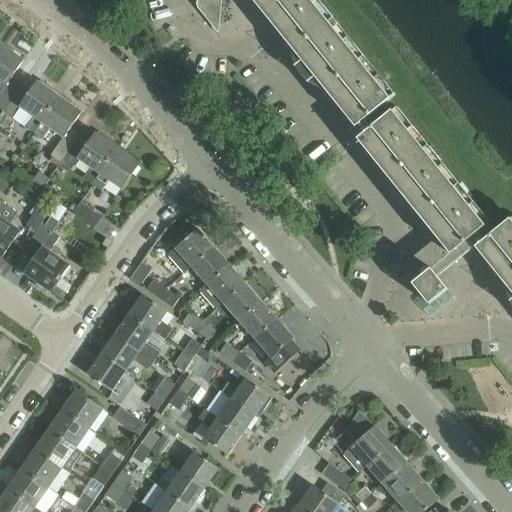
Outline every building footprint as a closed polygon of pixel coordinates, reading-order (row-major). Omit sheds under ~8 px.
[(197,9),(202,11),(206,10),(219,26),(222,0),(198,0),(196,4),(197,9)] [(317,0),(252,0),(284,39),(294,52),(293,53),(299,72),(305,80),(313,86),(322,89),(324,89),(355,127),(351,131),(357,139),(375,125),(369,117),(391,100),(390,99),(395,95),(317,0)] [(23,61),(2,46),(0,48),(0,83),(4,87),(0,93),(0,110),(2,112),(21,84),(12,78),(23,61)] [(21,84),(2,112),(12,119),(20,108),(32,116),(25,128),(34,134),(59,98),(51,92),(53,90),(41,81),(39,84),(37,82),(31,91),(21,84)] [(81,113),(59,98),(34,134),(43,140),(51,129),(63,138),(50,156),(61,164),(80,137),(70,129),(81,113)] [(392,111),(375,125),(357,139),(450,255),(485,227),(485,226),(489,223),(397,108),(393,112),(392,111)] [(80,137),(61,164),(70,170),(78,159),(91,168),(83,179),(93,186),(118,149),(110,144),(111,141),(99,133),(97,135),(96,134),(89,143),(80,137)] [(118,149),(93,186),(101,192),(109,181),(122,190),(139,164),(118,149)] [(16,215),(1,205),(0,203),(0,256),(2,258),(20,232),(9,225),(16,215)] [(81,203),(73,215),(110,241),(119,230),(81,203)] [(61,219),(67,211),(58,205),(52,213),(61,219)] [(511,218),(511,220),(510,219),(475,248),(511,293),(511,218)] [(42,225),(22,253),(34,261),(24,274),(51,292),(69,266),(50,252),(60,238),(42,225)] [(197,230),(175,249),(168,256),(184,274),(191,267),(213,248),(197,230)] [(213,248),(191,267),(207,285),(199,292),(200,293),(207,285),(229,266),(213,248)] [(207,285),(200,293),(216,310),(223,304),(245,284),(229,266),(207,285)] [(454,298),(431,269),(412,284),(429,305),(446,291),(453,299),(454,298)] [(160,300),(167,290),(153,281),(146,291),(160,300)] [(261,302),(245,284),(223,304),(239,322),(261,302)] [(174,295),(167,290),(160,300),(172,309),(179,299),(177,297),(178,296),(174,293),(174,295)] [(167,312),(143,296),(129,315),(153,332),(165,340),(173,329),(161,321),(167,312)] [(261,302),(239,322),(255,340),(277,320),(261,302)] [(196,332),(202,322),(190,313),(183,323),(196,332)] [(153,332),(129,315),(116,335),(154,362),(161,351),(146,341),(153,332)] [(277,320),(255,340),(271,358),(266,362),(274,372),(293,356),(284,346),(293,339),(277,320)] [(202,322),(196,332),(209,341),(216,331),(202,322)] [(154,362),(116,335),(102,355),(125,372),(133,360),(148,370),(154,362)] [(195,356),(202,346),(192,339),(183,352),(193,359),(195,356)] [(232,363),(239,353),(226,344),(219,354),(232,363)] [(202,346),(195,356),(200,359),(191,372),(201,379),(210,366),(204,361),(209,353),(201,348),(202,347),(202,346)] [(193,359),(183,352),(182,353),(178,350),(170,362),(174,365),(173,365),(184,373),(193,359)] [(252,362),(239,353),(232,363),(245,372),(252,362)] [(102,355),(88,375),(111,392),(125,372),(102,355)] [(178,391),(188,398),(189,397),(196,402),(203,392),(196,387),(197,385),(187,378),(178,391)] [(122,397),(133,406),(148,389),(137,379),(122,397)] [(165,379),(156,393),(165,399),(174,385),(165,379)] [(245,379),(238,389),(228,383),(222,392),(231,399),(255,416),(260,409),(263,411),(272,399),(269,397),(269,396),(245,379)] [(76,392),(62,412),(89,430),(104,409),(76,390),(75,391),(76,392)] [(188,398),(178,391),(169,404),(179,411),(188,398)] [(165,399),(156,393),(147,405),(157,412),(165,399)] [(255,416),(231,399),(217,418),(242,435),(255,416)] [(139,436),(146,426),(120,407),(112,418),(139,436)] [(242,435),(217,418),(205,410),(198,419),(211,428),(203,439),(227,456),(242,435)] [(89,430),(62,412),(49,431),(76,450),(89,430)] [(141,444),(151,451),(160,438),(153,434),(155,430),(159,433),(160,430),(162,431),(168,434),(170,430),(164,426),(165,425),(158,420),(150,431),(141,444)] [(374,427),(351,448),(343,455),(359,473),(367,466),(391,445),(374,427)] [(49,431),(35,451),(62,470),(76,450),(49,431)] [(170,441),(163,435),(151,452),(158,457),(170,441)] [(151,451),(141,444),(132,458),(141,464),(151,451)] [(407,463),(391,445),(367,466),(383,485),(407,463)] [(62,470),(35,451),(21,471),(48,489),(62,470)] [(205,488),(218,469),(194,452),(180,472),(205,488)] [(111,454),(101,467),(112,475),(122,462),(111,454)] [(407,463),(383,485),(377,490),(383,496),(388,491),(398,503),(423,481),(407,463)] [(329,464),(322,475),(346,492),(354,481),(329,464)] [(112,475),(101,467),(92,480),(103,488),(112,475)] [(21,471),(8,490),(35,509),(48,489),(21,471)] [(122,471),(113,484),(123,491),(133,478),(122,471)] [(205,488),(180,472),(166,492),(191,509),(205,488)] [(423,481),(398,503),(391,509),(393,511),(403,511),(405,510),(406,511),(424,511),(439,500),(423,481)] [(123,491),(113,484),(104,497),(114,504),(123,491)] [(334,511),(346,496),(327,484),(322,492),(313,486),(299,506),(307,511),(334,511)] [(362,503),(371,495),(365,487),(355,496),(362,503)] [(39,511),(35,509),(8,490),(0,501),(0,511),(39,511)] [(188,511),(191,509),(166,492),(153,511),(188,511)] [(78,501),(67,493),(63,499),(82,511),(86,511),(94,501),(83,493),(78,501)] [(378,502),(371,495),(362,503),(368,510),(378,502)]
